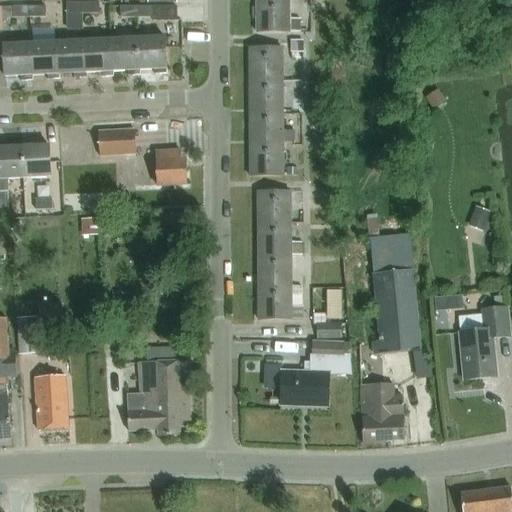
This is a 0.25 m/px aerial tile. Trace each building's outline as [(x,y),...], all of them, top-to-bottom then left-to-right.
[(289,17),(289,0),(256,0),(256,31),(289,31),(289,30),(300,30),(300,17),(289,17)] [(100,4),(83,5),(84,16),(100,15),(100,4)] [(84,16),(83,5),(68,5),(68,16),(84,16)] [(152,18),(153,22),(177,21),(177,6),(137,8),(138,19),(152,18)] [(30,8),(30,20),(47,19),(46,7),(30,8)] [(14,21),(30,20),(30,8),(13,9),(14,21)] [(121,20),(138,19),(137,8),(121,8),(121,20)] [(167,68),(166,37),(138,38),(139,70),(140,70),(154,69),(155,74),(167,73),(167,68)] [(140,75),(140,70),(139,70),(138,38),(111,40),(113,71),(128,70),(128,75),(140,75)] [(113,76),(113,71),(111,40),(85,41),(86,73),(87,73),(101,72),(101,77),(113,76)] [(87,78),(87,73),(86,73),(85,41),(58,43),(59,74),(60,74),(74,73),(74,78),(87,78)] [(60,79),(60,74),(59,74),(58,43),(31,44),(33,76),(47,75),(48,80),(60,79)] [(33,80),(33,76),(31,44),(4,46),(5,77),(21,76),(21,81),(33,80)] [(249,48),(249,80),(282,80),(282,47),(249,48)] [(249,112),(282,112),(292,112),(292,99),(282,99),(282,80),(249,80),(249,112)] [(439,91),(426,99),(435,111),(447,103),(439,91)] [(282,130),(282,112),(249,112),(249,144),(282,144),(282,140),(292,140),(292,130),(282,130)] [(135,131),(99,133),(100,158),(137,156),(135,131)] [(51,177),(49,145),(34,146),(34,141),(21,142),(22,147),(23,178),(51,177)] [(22,147),(7,148),(7,143),(0,143),(0,192),(8,192),(7,179),(23,178),(22,147)] [(249,144),(249,175),(282,175),(282,144),(249,144)] [(186,183),(185,159),(180,159),(180,150),(155,152),(156,185),(186,183)] [(289,191),(256,191),(256,223),(289,223),(300,223),(300,211),(289,211),(289,191)] [(0,213),(9,213),(8,192),(0,192),(0,213)] [(35,200),(35,209),(52,209),(51,199),(35,200)] [(476,207),(469,227),(484,233),(491,213),(476,207)] [(99,235),(98,219),(82,220),(83,236),(99,235)] [(256,255),(289,255),(300,255),(300,242),(289,243),(289,223),(256,223),(256,255)] [(382,238),(371,239),(374,272),(415,269),(412,235),(382,238)] [(257,287),(290,287),(300,287),(300,275),(289,275),(289,255),(256,255),(257,287)] [(379,342),(373,343),(374,355),(423,351),(415,269),(374,272),(379,342)] [(290,287),(257,287),(257,319),(290,319),(290,287)] [(449,299),(437,300),(438,312),(450,311),(449,299)] [(491,340),(511,338),(507,310),(480,313),(482,331),(458,334),(464,382),(495,379),(491,340)] [(0,377),(16,376),(14,355),(14,350),(7,351),(5,318),(0,318),(0,438),(10,438),(6,385),(0,385),(0,377)] [(40,318),(17,319),(19,355),(43,354),(40,318)] [(343,324),(319,324),(320,338),(344,338),(343,324)] [(342,356),(342,343),(310,342),(310,362),(303,362),(303,372),(280,371),(278,406),(326,407),(328,374),(341,374),(342,356)] [(342,356),(341,374),(349,375),(348,355),(342,356)] [(188,427),(187,361),(138,364),(139,394),(126,395),(126,412),(127,431),(157,430),(157,437),(178,436),(178,427),(188,427)] [(34,378),(37,431),(67,429),(64,376),(34,378)] [(391,386),(362,387),(364,444),(364,446),(388,445),(388,441),(404,441),(403,397),(400,397),(395,397),(395,396),(395,386),(391,386)] [(511,511),(511,492),(511,489),(461,496),(463,511),(511,511)]
